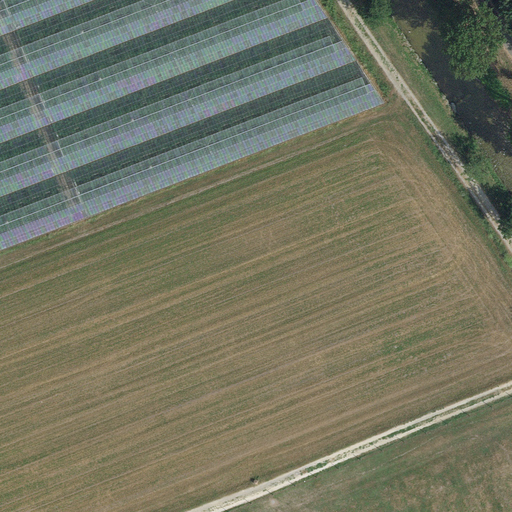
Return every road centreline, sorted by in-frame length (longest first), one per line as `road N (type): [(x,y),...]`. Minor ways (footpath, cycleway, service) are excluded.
road 1 (track): [(511,385),(199,511)]
road 2 (track): [(511,245),(347,0)]
